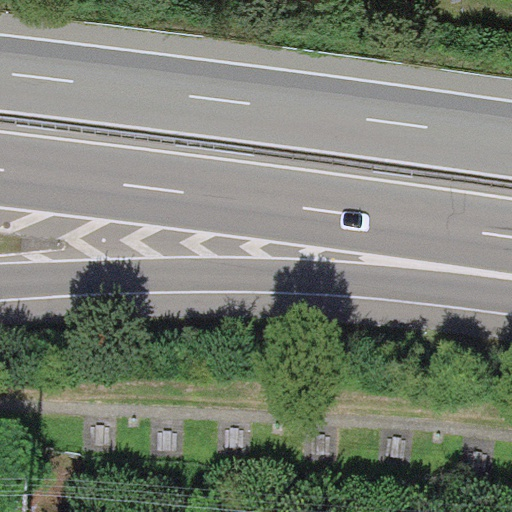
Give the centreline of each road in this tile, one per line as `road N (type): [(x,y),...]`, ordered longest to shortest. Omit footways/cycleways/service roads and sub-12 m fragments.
road 1 (motorway): [(0,169),(511,237)]
road 2 (motorway): [(511,139),(0,71)]
road 3 (motorway): [(0,285),(172,278),(511,284)]
